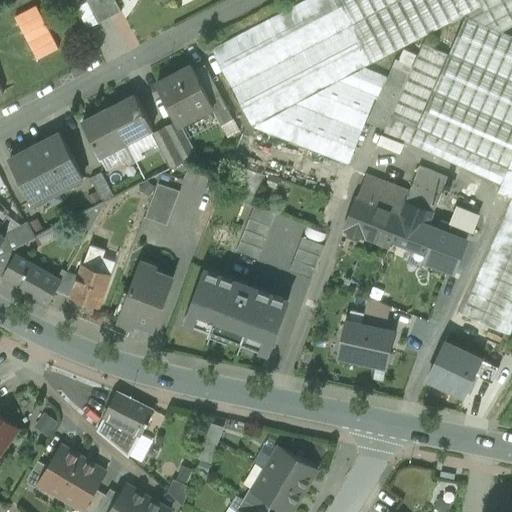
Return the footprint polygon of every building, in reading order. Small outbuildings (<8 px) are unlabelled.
[(109,18),(99,0),(90,0),(87,2),(98,24),(109,18)] [(121,12),(115,0),(99,0),(109,18),(121,12)] [(305,0),(212,49),(254,127),(349,165),(376,96),(378,97),(385,82),(386,82),(388,77),(366,68),(482,8),(477,0),(305,0)] [(511,0),(477,0),(482,8),(366,68),(388,77),(386,82),(402,89),(389,116),(510,170),(503,186),(511,189),(511,36),(502,32),(511,26),(511,0)] [(193,64),(158,83),(177,121),(180,125),(181,125),(215,107),(193,64)] [(378,97),(367,122),(384,129),(389,116),(402,89),(386,82),(385,82),(378,97)] [(135,95),(108,109),(126,142),(153,128),(135,95)] [(108,109),(82,123),(100,156),(126,142),(108,109)] [(510,170),(389,116),(384,129),(382,132),(503,186),(510,170)] [(180,125),(177,121),(165,127),(176,147),(189,140),(181,125),(180,125)] [(165,127),(153,133),(166,158),(178,152),(176,147),(165,127)] [(61,134),(9,161),(31,204),(83,177),(61,134)] [(189,140),(176,147),(178,152),(183,161),(196,154),(189,140)] [(178,152),(166,158),(171,167),(183,161),(178,152)] [(446,177),(419,167),(409,192),(400,214),(401,215),(427,226),(441,188),(448,191),(450,185),(444,182),(446,177)] [(114,197),(101,172),(91,178),(104,203),(104,202),(114,197)] [(409,192),(366,175),(357,198),(400,214),(409,192)] [(180,191),(158,183),(145,217),(167,225),(180,191)] [(400,214),(357,198),(345,230),(388,246),(391,239),(401,215),(400,214)] [(511,330),(511,198),(451,332),(501,354),(511,330)] [(104,203),(76,217),(88,231),(104,202),(104,203)] [(276,214),(254,205),(236,252),(258,261),(276,214)] [(0,209),(0,256),(10,252),(28,242),(23,231),(19,229),(17,223),(8,216),(9,216),(0,209)] [(440,220),(436,230),(427,226),(401,215),(391,239),(428,255),(426,260),(453,272),(470,232),(440,220)] [(37,238),(28,223),(22,226),(17,223),(19,229),(23,231),(28,242),(37,238)] [(302,237),(289,271),(312,279),(324,246),(302,237)] [(109,273),(97,269),(103,250),(89,245),(82,263),(77,275),(70,296),(70,297),(97,306),(109,273)] [(10,252),(0,256),(0,275),(1,276),(14,254),(10,252)] [(57,277),(15,253),(14,254),(1,276),(1,277),(18,287),(17,289),(47,306),(56,291),(66,272),(61,269),(57,277)] [(153,266),(144,262),(140,265),(120,318),(122,323),(130,326),(135,323),(153,330),(173,278),(155,271),(153,266)] [(238,282),(205,270),(185,323),(268,354),(288,301),(254,288),(254,289),(238,283),(238,282)] [(77,275),(66,272),(56,291),(70,296),(77,275)] [(393,332),(347,322),(339,356),(385,366),(393,332)] [(427,379),(463,396),(473,374),(480,359),(445,343),(427,379)] [(480,359),(473,374),(492,383),(499,368),(480,359)] [(152,411),(117,393),(97,431),(128,456),(130,453),(137,456),(146,438),(139,434),(152,411)] [(0,453),(18,429),(0,416),(0,453)] [(83,459),(61,445),(48,467),(38,483),(39,483),(61,496),(83,459)] [(317,469),(279,446),(266,469),(304,491),(317,469)] [(106,472),(83,459),(61,496),(83,510),(96,489),(106,472)] [(38,461),(25,481),(36,488),(39,483),(38,483),(48,467),(38,461)] [(291,511),(304,491),(266,469),(252,491),(273,504),(287,511),(291,511)] [(439,477),(427,504),(445,511),(456,485),(439,477)] [(139,511),(148,498),(126,484),(120,494),(109,511),(139,511)] [(106,495),(95,511),(109,511),(120,494),(110,488),(106,495)] [(95,511),(106,495),(96,489),(83,510),(86,511),(95,511)] [(252,491),(250,489),(244,500),(264,511),(268,511),(273,504),(252,491)] [(264,511),(244,500),(236,495),(230,506),(240,511),(264,511)] [(148,498),(139,511),(170,511),(171,511),(148,498)]
